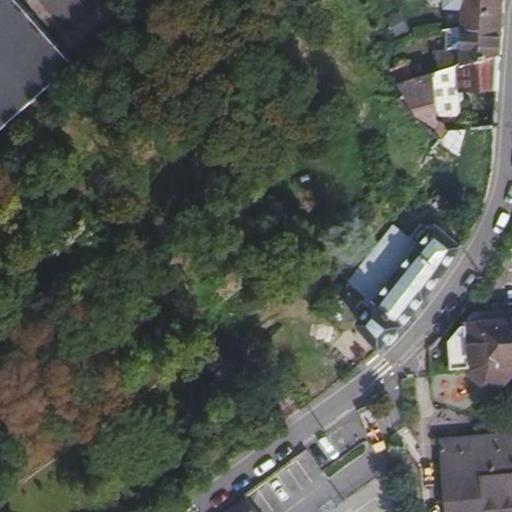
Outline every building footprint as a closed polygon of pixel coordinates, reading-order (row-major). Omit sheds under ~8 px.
[(22,0),(0,0),(0,130),(77,60),(22,0)] [(466,6),(464,24),(504,25),(505,0),(447,0),(448,4),(466,6)] [(351,12),(361,40),(410,33),(396,15),(403,13),(400,2),(351,12)] [(410,33),(361,40),(369,59),(389,83),(502,51),(504,25),(464,24),(463,47),(445,52),(442,34),(429,41),(418,44),(410,33)] [(502,51),(389,83),(418,118),(439,135),(438,116),(457,114),(464,98),(464,89),(499,89),(502,51)] [(356,320),(378,348),(408,317),(435,282),(463,242),(437,223),(433,227),(421,221),(411,233),(412,237),(405,246),(401,246),(394,255),(396,259),(366,298),(369,303),(356,320)] [(511,307),(475,311),(450,339),(452,367),(470,366),(471,371),(484,383),(506,382),(511,375),(511,307)] [(511,511),(511,434),(443,442),(448,511),(511,511)] [(256,511),(245,496),(222,511),(256,511)]
